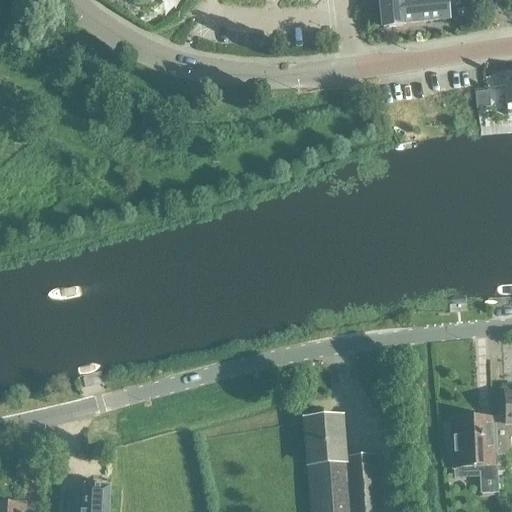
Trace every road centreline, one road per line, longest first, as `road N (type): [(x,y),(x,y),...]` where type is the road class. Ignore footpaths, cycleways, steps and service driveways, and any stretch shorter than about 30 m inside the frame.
road 1 (unclassified): [(511,326),(266,357),(0,427)]
road 2 (residential): [(511,46),(351,71),(232,74),(150,52),(71,0)]
